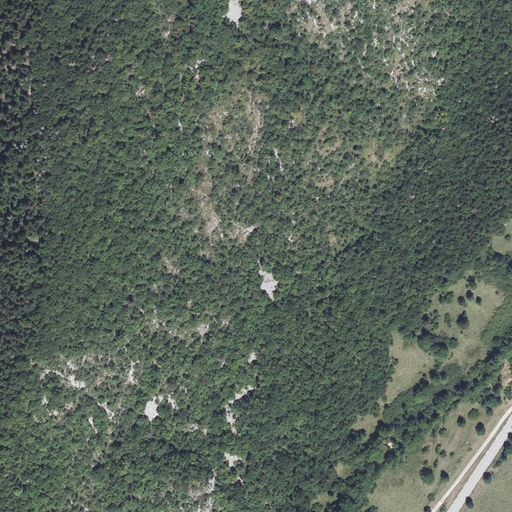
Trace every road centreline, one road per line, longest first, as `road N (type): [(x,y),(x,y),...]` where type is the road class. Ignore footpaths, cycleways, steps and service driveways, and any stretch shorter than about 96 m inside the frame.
road 1 (track): [(43,310),(51,232),(28,115),(47,0)]
road 2 (track): [(433,511),(511,408)]
road 3 (track): [(0,427),(43,310)]
